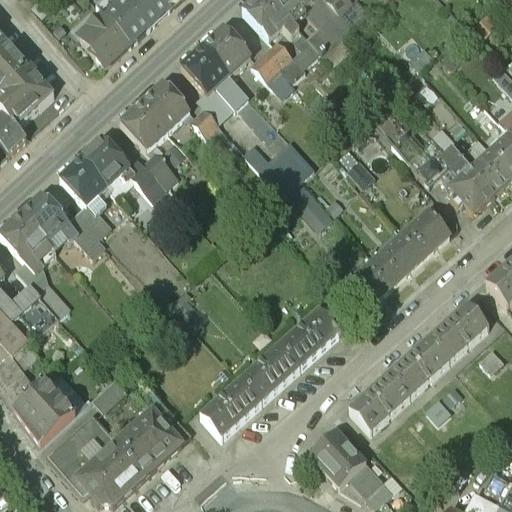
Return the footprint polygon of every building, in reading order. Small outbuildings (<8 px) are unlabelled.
[(129,52),(169,16),(154,0),(124,0),(120,4),(115,0),(111,0),(96,14),(107,26),(106,27),(129,52)] [(154,0),(169,16),(186,0),(154,0)] [(263,0),(242,20),(268,48),(290,28),(263,0)] [(316,13),(303,0),(263,0),(290,28),(300,19),(317,38),(307,47),(322,65),(344,44),(316,13)] [(342,0),(330,0),(325,5),(341,23),(353,12),(342,0)] [(451,0),(466,16),(479,4),(475,0),(451,0)] [(341,23),(325,5),(316,13),(344,44),(352,36),(341,23)] [(99,25),(93,25),(88,30),(89,36),(78,45),(93,60),(91,62),(104,76),(129,52),(106,27),(102,23),(99,25)] [(250,65),(224,36),(203,56),(229,85),(250,65)] [(276,50),(264,61),(280,79),(293,68),(276,50)] [(18,65),(6,52),(0,57),(0,119),(15,136),(52,103),(51,101),(50,102),(36,86),(39,83),(20,63),(18,65)] [(229,85),(203,56),(181,76),(207,105),(208,106),(213,101),(230,86),(229,85)] [(280,79),(264,61),(251,74),(267,91),(280,79)] [(511,86),(502,76),(493,84),(511,105),(511,86)] [(163,93),(142,112),(169,142),(190,122),(163,93)] [(232,123),(213,101),(208,106),(207,105),(198,113),(203,118),(219,135),(220,134),(234,150),(246,139),(232,123)] [(142,112),(121,132),(147,161),(169,142),(142,112)] [(446,163),(434,149),(422,159),(385,117),(372,130),(429,195),(460,167),(452,158),(446,163)] [(203,118),(190,130),(206,147),(219,135),(203,118)] [(0,154),(8,164),(26,147),(15,136),(0,119),(0,154)] [(511,119),(499,132),(509,144),(511,146),(511,119)] [(511,146),(509,144),(489,161),(511,186),(511,146)] [(264,166),(251,151),(243,157),(280,201),(312,175),(288,146),(264,166)] [(103,148),(81,168),(108,197),(130,177),(103,148)] [(459,151),(452,158),(460,167),(468,161),(459,151)] [(511,188),(511,186),(489,161),(470,178),(472,180),(494,205),(511,188)] [(156,162),(143,174),(158,191),(171,179),(156,162)] [(81,168),(61,187),(87,216),(108,197),(81,168)] [(143,174),(130,186),(146,203),(158,191),(143,174)] [(472,180),(450,199),(455,205),(451,208),(458,217),(463,213),(473,224),(494,205),(472,180)] [(313,236),(327,226),(301,190),(287,200),(313,236)] [(43,203),(21,224),(47,253),(70,233),(43,203)] [(111,235),(95,218),(82,230),(97,247),(111,235)] [(450,244),(429,221),(401,246),(422,269),(450,244)] [(21,224),(0,242),(35,281),(55,262),(47,253),(21,224)] [(97,247),(82,230),(70,241),(85,258),(97,247)] [(422,269),(401,246),(374,270),(395,294),(422,269)] [(511,267),(485,291),(506,314),(511,309),(511,267)] [(395,294),(374,270),(347,295),(368,318),(395,294)] [(30,295),(0,322),(11,334),(20,326),(38,345),(48,336),(31,317),(41,308),(30,295)] [(467,312),(427,348),(448,371),(488,336),(467,312)] [(319,320),(280,355),(300,378),(340,343),(319,320)] [(11,334),(0,322),(0,368),(8,363),(12,367),(28,352),(11,334)] [(427,348),(388,383),(409,406),(448,371),(427,348)] [(280,355),(240,390),(261,413),(300,378),(280,355)] [(388,383),(349,418),(369,441),(409,406),(388,383)] [(115,389),(91,410),(102,421),(125,400),(115,389)] [(240,390),(201,425),(221,448),(261,413),(240,390)] [(46,391),(14,421),(40,457),(76,424),(46,391)] [(191,444),(148,395),(135,403),(151,421),(153,420),(182,452),(191,444)] [(94,425),(47,466),(81,505),(88,500),(96,511),(100,511),(114,511),(182,452),(153,420),(151,421),(117,451),(94,425)] [(511,461),(511,434),(499,453),(511,461)] [(337,440),(310,464),(339,496),(366,472),(337,440)] [(511,492),(493,482),(477,511),(502,511),(511,493),(511,492)] [(382,489),(364,505),(370,511),(379,511),(392,501),(382,489)] [(511,511),(511,493),(502,511),(511,511)]
